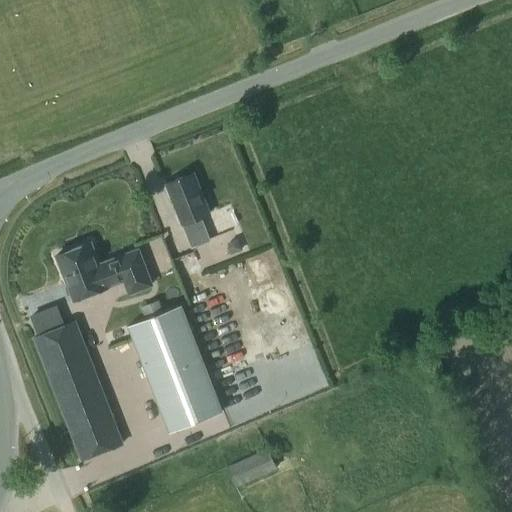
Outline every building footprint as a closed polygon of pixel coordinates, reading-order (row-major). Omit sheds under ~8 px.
[(195,173),(165,184),(181,225),(191,250),(209,242),(200,217),(211,213),(195,173)] [(230,254),(241,250),(236,239),(230,242),(228,248),(230,254)] [(90,243),(56,256),(73,301),(119,283),(123,294),(149,284),(137,252),(99,266),(90,243)] [(214,316),(202,287),(182,295),(194,324),(214,316)] [(184,304),(129,325),(169,432),(225,411),(184,304)] [(37,312),(35,320),(40,333),(58,326),(54,313),(47,309),(37,312)] [(40,333),(30,337),(78,460),(121,444),(73,320),(58,326),(40,333)] [(236,488),(275,472),(267,451),(228,468),(236,488)]
